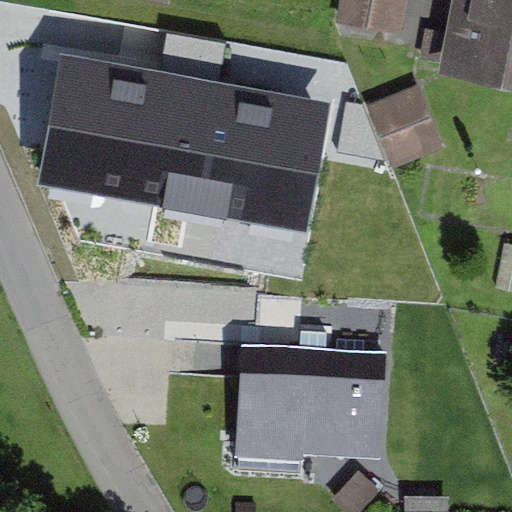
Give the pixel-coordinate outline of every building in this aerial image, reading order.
[(402,0),(337,0),(334,24),(397,35),(402,0)] [(511,0),(454,0),(444,61),(511,72),(511,0)] [(312,233),(335,102),(62,54),(39,185),(312,233)] [(438,145),(413,89),(371,107),(396,163),(438,145)] [(384,353),(243,346),(238,446),(378,453),(384,353)]
